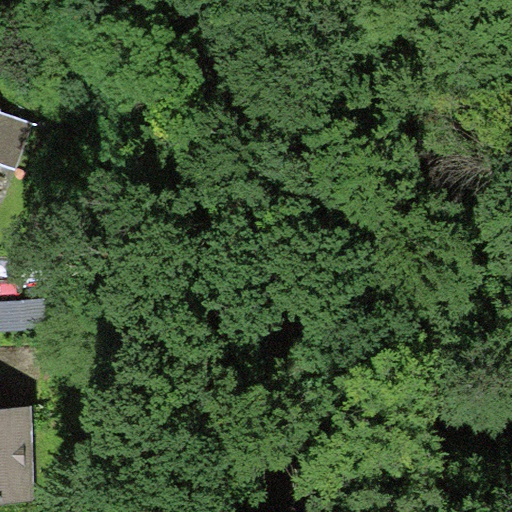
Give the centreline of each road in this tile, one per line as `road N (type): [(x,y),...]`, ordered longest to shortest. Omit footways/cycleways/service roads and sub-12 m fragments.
road 1 (track): [(217,0),(351,244),(425,438),(443,511)]
road 2 (track): [(76,0),(95,511)]
